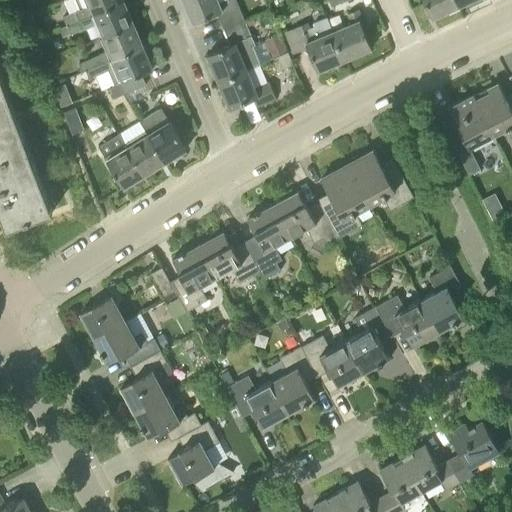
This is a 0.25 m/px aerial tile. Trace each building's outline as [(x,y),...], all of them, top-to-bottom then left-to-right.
[(123,0),(75,0),(80,9),(63,16),(67,25),(124,2),(123,0)] [(218,0),(185,0),(194,22),(217,13),(224,29),(243,20),(234,0),(222,0),(219,2),(218,0)] [(460,5),(457,0),(424,0),(432,17),(460,5)] [(83,29),(83,30),(99,23),(104,37),(134,24),(124,2),(67,25),(71,35),(83,29)] [(352,24),(334,31),(346,59),(372,48),(362,25),(365,23),(359,9),(347,14),(352,24)] [(43,28),(39,14),(25,18),(30,32),(43,28)] [(346,59),(334,31),(333,31),(328,17),(314,23),(315,25),(310,27),(308,23),(286,32),(295,54),(308,48),(318,71),(346,59)] [(243,20),(224,29),(230,44),(207,54),(219,80),(248,68),(260,63),(252,45),(254,44),(250,36),(243,20)] [(104,37),(110,50),(106,51),(106,52),(79,63),(82,71),(86,70),(143,46),(134,24),(104,37)] [(286,50),(278,34),(265,40),(273,57),(286,50)] [(143,46),(86,70),(89,77),(108,69),(115,84),(119,83),(141,74),(152,69),(143,46)] [(278,70),(293,64),(288,52),(273,58),(278,70)] [(248,68),(219,80),(230,108),(254,98),(255,101),(274,93),(270,84),(260,88),(257,90),(248,68)] [(141,74),(119,83),(124,93),(145,84),(141,74)] [(119,83),(115,84),(110,87),(114,97),(124,93),(119,83)] [(511,125),(511,103),(509,105),(499,83),(474,96),(494,135),(511,125)] [(2,90),(0,90),(0,160),(25,151),(21,140),(26,138),(12,99),(6,101),(2,90)] [(494,135),(474,96),(449,108),(463,137),(453,142),(469,174),(480,169),(469,147),(494,135)] [(72,134),(84,130),(75,107),(64,111),(72,134)] [(140,120),(146,130),(165,161),(186,148),(161,107),(140,120)] [(126,143),(144,174),(165,161),(146,130),(126,143)] [(144,174),(126,143),(120,133),(98,146),(123,187),(144,174)] [(348,163),(370,205),(384,197),(390,209),(403,203),(413,197),(396,164),(385,170),(374,149),(348,163)] [(25,151),(0,160),(0,208),(1,211),(6,209),(12,226),(47,213),(39,194),(45,191),(34,161),(29,162),(25,151)] [(322,206),(323,209),(339,237),(362,225),(356,212),(370,205),(348,163),(321,177),(333,199),(322,206)] [(273,204),(291,237),(307,228),(314,242),(324,237),(327,243),(339,237),(323,209),(312,215),(306,202),(305,203),(299,190),(273,204)] [(249,248),(261,271),(265,278),(281,269),(277,262),(282,260),(274,246),(291,237),(273,204),(248,218),(254,230),(253,231),(260,243),(249,248)] [(506,215),(503,209),(491,215),(494,221),(506,215)] [(198,244),(216,277),(231,269),(238,283),(261,271),(249,248),(238,254),(231,242),(230,243),(224,231),(198,244)] [(174,289),(174,290),(185,311),(207,300),(199,286),(216,277),(198,244),(173,258),(179,271),(178,271),(185,283),(174,289)] [(436,291),(420,299),(438,332),(464,318),(457,305),(458,304),(453,295),(463,289),(451,265),(429,277),(436,291)] [(163,296),(174,290),(174,289),(162,267),(150,273),(163,296)] [(94,338),(126,321),(117,305),(124,301),(119,290),(93,304),(94,305),(80,312),(94,338)] [(438,332),(420,299),(404,308),(397,295),(376,306),(388,329),(399,324),(405,334),(406,333),(413,346),(438,332)] [(388,329),(376,306),(354,318),(361,331),(346,340),(364,372),(389,359),(382,346),(384,345),(378,335),(388,329)] [(277,322),(278,325),(286,328),(290,326),(285,317),(277,322)] [(138,363),(160,351),(153,339),(147,342),(141,333),(134,336),(126,321),(94,338),(107,363),(120,356),(121,357),(132,351),(138,363)] [(212,338),(206,327),(197,332),(203,343),(212,338)] [(364,372),(346,340),(330,348),(322,335),(302,346),(314,370),(324,364),(330,374),(332,373),(338,386),(364,372)] [(314,370),(302,346),(279,358),(287,372),(271,380),(289,413),(315,399),(308,386),(310,385),(304,375),(314,370)] [(135,413),(166,396),(158,380),(165,376),(159,366),(166,362),(160,351),(138,363),(144,373),(132,379),(133,380),(121,387),(135,413)] [(227,387),(235,382),(229,371),(220,375),(227,387)] [(289,413),(271,380),(255,389),(248,375),(235,382),(227,387),(239,410),(250,405),(255,415),(257,414),(264,426),(289,413)] [(178,436),(186,432),(201,424),(195,413),(187,418),(182,407),(174,411),(166,396),(135,413),(148,437),(161,430),(161,431),(172,425),(178,436)] [(208,420),(201,424),(186,432),(192,443),(180,449),(181,450),(168,457),(182,483),(195,476),(196,477),(215,467),(206,450),(220,442),(208,420)] [(448,460),(460,482),(473,475),(469,467),(500,450),(483,420),(469,428),(466,422),(449,431),(461,453),(448,460)] [(402,456),(422,492),(443,481),(447,489),(460,482),(448,460),(438,466),(426,444),(402,456)] [(382,496),(390,511),(404,511),(407,511),(402,503),(422,492),(402,456),(380,469),(392,490),(382,496)] [(336,492),(346,511),(390,511),(382,496),(371,502),(359,480),(336,492)] [(346,511),(336,492),(313,504),(317,511),(346,511)] [(0,511),(31,511),(24,497),(6,506),(1,496),(0,495),(0,511)] [(488,499),(487,500),(482,508),(480,510),(483,511),(498,511),(501,507),(488,499)]
